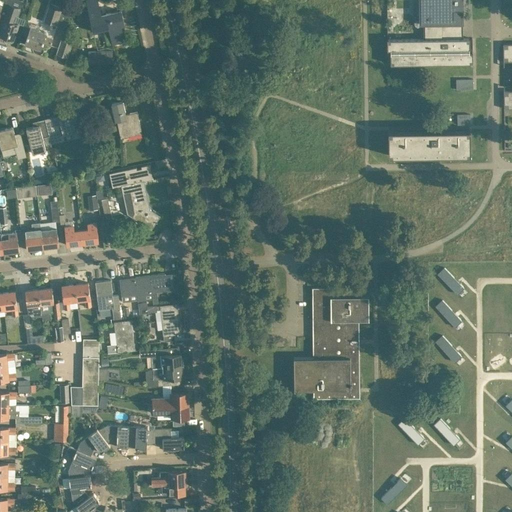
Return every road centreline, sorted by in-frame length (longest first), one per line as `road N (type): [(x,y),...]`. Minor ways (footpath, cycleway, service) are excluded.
road 1 (residential): [(207,459),(199,317),(192,264),(181,247),(0,267)]
road 2 (secondary): [(215,264),(168,0)]
road 3 (secondary): [(232,511),(215,264)]
road 4 (residential): [(275,261),(377,258),(441,241)]
road 5 (residential): [(63,89),(157,68),(142,0)]
road 6 (residential): [(494,33),(497,165)]
road 7 (residential): [(367,166),(497,165)]
